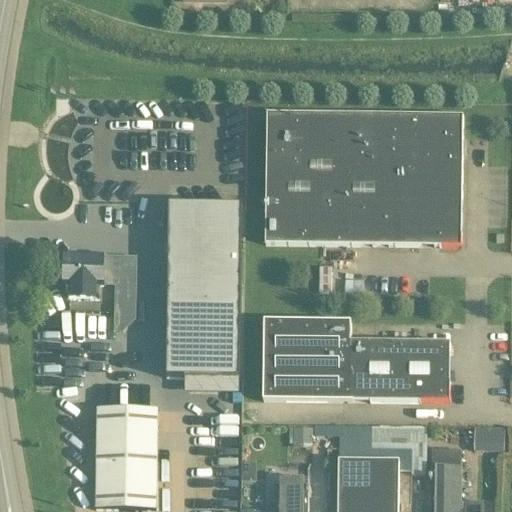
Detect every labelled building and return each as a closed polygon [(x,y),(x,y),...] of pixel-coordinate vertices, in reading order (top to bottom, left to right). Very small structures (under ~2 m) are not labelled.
[(265,247),(462,250),(463,118),(267,116),(265,247)] [(246,210),(173,209),(169,382),(242,383),(246,210)] [(103,258),(65,257),(64,287),(69,287),(69,301),(97,302),(98,288),(102,288),(103,283),(119,283),(120,261),(103,260),(103,258)] [(135,289),(120,289),(120,305),(135,306),(135,289)] [(263,404),(450,406),(450,346),(351,345),(351,325),(264,324),(263,404)] [(156,511),(158,413),(97,412),(95,511),(156,511)] [(477,428),(476,453),(505,454),(506,429),(477,428)] [(295,446),(313,446),(313,431),(295,431),(295,446)] [(431,469),(430,511),(482,511),(483,505),(461,505),(461,469),(460,469),(461,453),(432,453),(432,469),(431,469)] [(339,463),(338,511),(398,511),(399,464),(339,463)] [(281,483),(280,511),(308,511),(309,483),(281,483)]
